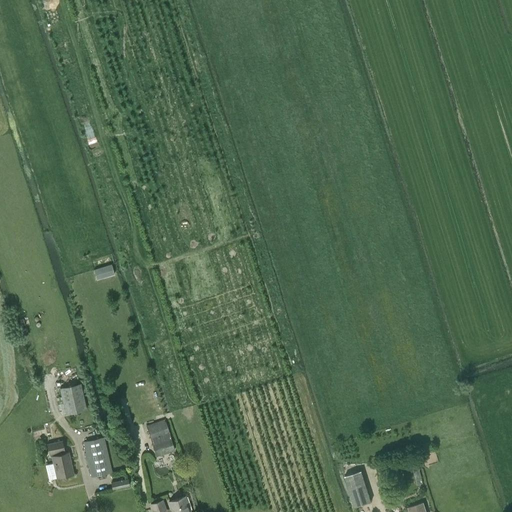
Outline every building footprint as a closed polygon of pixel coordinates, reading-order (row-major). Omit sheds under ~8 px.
[(111,264),(105,266),(108,275),(114,274),(111,264)] [(65,414),(86,409),(80,384),(60,388),(65,414)] [(174,450),(165,422),(148,428),(156,455),(161,453),(161,452),(169,449),(170,451),(174,450)] [(91,476),(111,472),(103,437),(83,441),(91,476)] [(57,477),(72,474),(67,452),(64,453),(62,441),(47,444),(50,457),(53,456),(57,477)] [(354,506),(370,501),(361,470),(344,475),(354,506)] [(112,489),(129,485),(128,478),(111,482),(112,489)] [(189,511),(185,496),(168,502),(171,508),(165,510),(161,500),(150,504),(152,511),(189,511)] [(425,511),(422,503),(408,507),(409,511),(425,511)]
